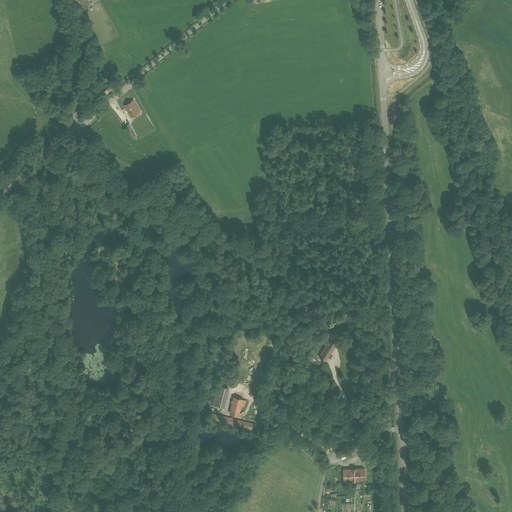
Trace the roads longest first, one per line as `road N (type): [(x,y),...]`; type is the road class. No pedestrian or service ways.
road 1 (secondary): [(405,511),(382,73)]
road 2 (track): [(185,511),(150,398),(146,241),(130,208),(84,157),(75,130)]
road 3 (track): [(368,433),(286,406),(310,292),(303,272),(132,212)]
road 4 (unclassified): [(81,125),(226,0)]
road 5 (track): [(318,511),(338,447),(401,429)]
road 6 (unclassified): [(81,125),(62,0)]
